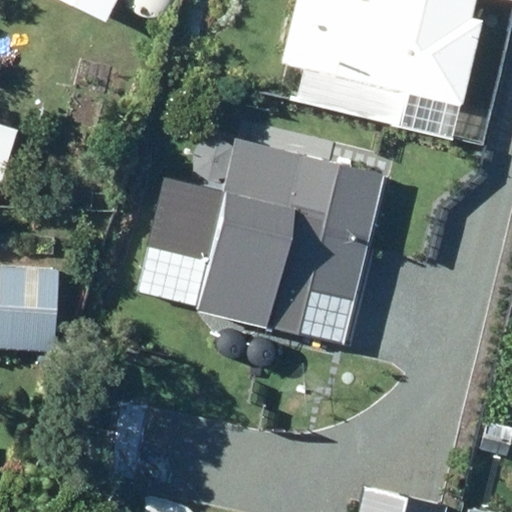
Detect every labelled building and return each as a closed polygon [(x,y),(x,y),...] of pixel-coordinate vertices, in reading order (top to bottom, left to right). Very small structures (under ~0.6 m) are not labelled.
[(172,0),(125,0),(122,15),(166,25),(172,0)] [(337,0),(278,0),(263,64),(287,70),(445,108),(466,20),(455,18),(459,0),(496,0),(505,2),(505,0),(355,0),(354,4),(337,0)] [(218,140),(177,314),(198,319),(189,355),(226,364),(235,328),(238,328),(250,281),(336,302),(351,237),(397,248),(406,209),(361,198),(378,126),(437,140),(445,108),(287,70),(280,102),(287,104),(276,154),(218,140)] [(0,343),(42,346),(48,263),(0,259),(0,343)] [(430,511),(437,489),(358,469),(346,511),(430,511)]
